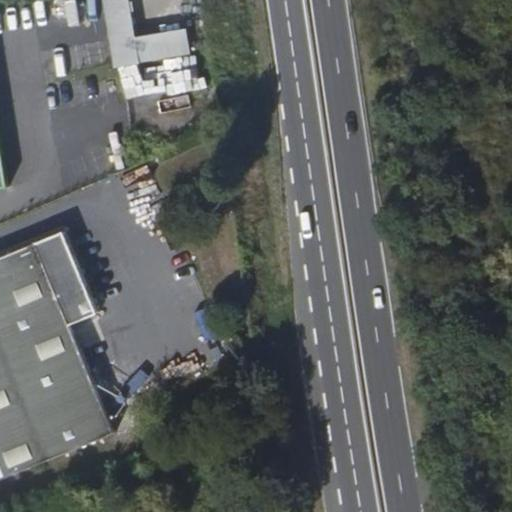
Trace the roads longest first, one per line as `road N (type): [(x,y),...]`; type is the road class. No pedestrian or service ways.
road 1 (trunk): [(398,511),(323,0)]
road 2 (trunk): [(279,0),(353,511)]
road 3 (unknown): [(0,240),(76,206),(143,212),(155,230),(173,363)]
